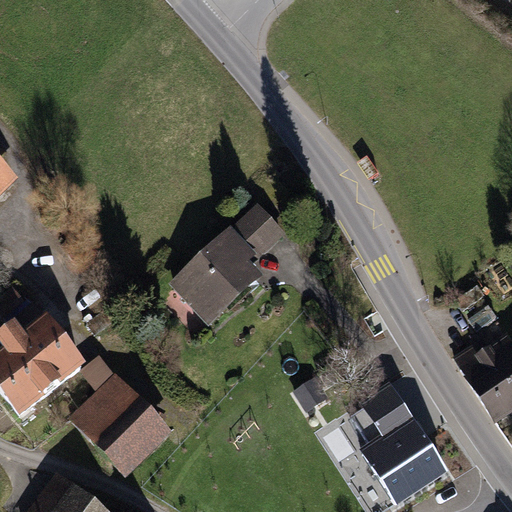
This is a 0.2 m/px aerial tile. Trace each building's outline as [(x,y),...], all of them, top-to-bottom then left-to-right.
[(380,175),(369,160),(360,166),(371,181),(380,175)] [(0,204),(17,187),(0,170),(0,204)] [(258,209),(167,293),(205,334),(261,283),(251,272),(287,239),(258,209)] [(13,296),(0,305),(0,321),(4,326),(25,311),(13,296)] [(0,406),(18,429),(84,376),(44,326),(23,343),(12,328),(0,337),(0,406)] [(483,343),(455,362),(494,423),(511,411),(511,348),(507,341),(489,353),(483,343)] [(102,366),(82,384),(99,402),(69,430),(123,489),(173,443),(102,366)] [(420,377),(392,397),(411,424),(390,438),(429,494),(477,461),(420,377)] [(337,430),(311,449),(326,468),(351,449),(337,430)] [(86,511),(55,487),(34,511),(86,511)]
